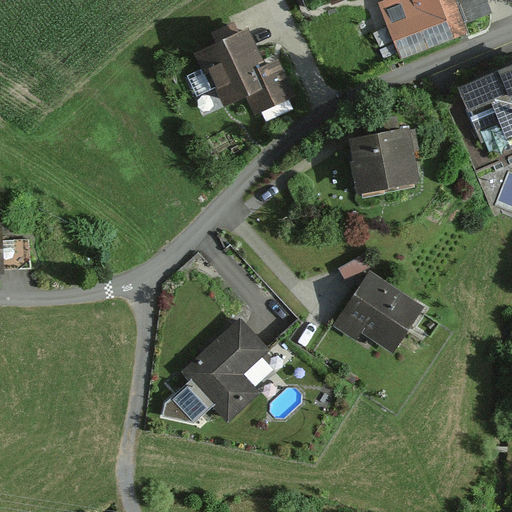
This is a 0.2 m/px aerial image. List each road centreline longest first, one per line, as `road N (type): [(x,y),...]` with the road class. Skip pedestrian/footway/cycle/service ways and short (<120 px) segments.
road 1 (unclassified): [(511,29),(326,112),(275,148),(170,260),(140,280),(84,295),(0,299)]
road 2 (track): [(140,280),(145,322),(124,473),(130,511)]
